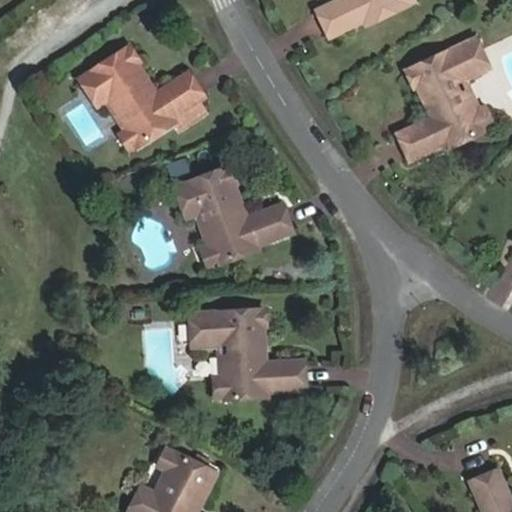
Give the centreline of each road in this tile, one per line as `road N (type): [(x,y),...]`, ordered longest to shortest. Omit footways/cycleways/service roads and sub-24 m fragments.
road 1 (residential): [(226,0),(304,130),(395,252)]
road 2 (residential): [(395,252),(378,423),(330,511)]
road 3 (residential): [(395,252),(511,323)]
